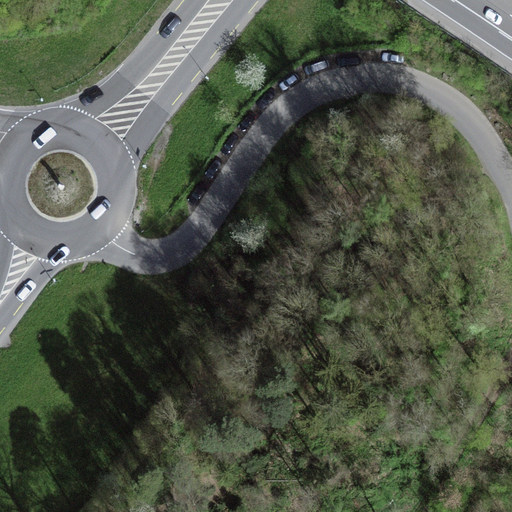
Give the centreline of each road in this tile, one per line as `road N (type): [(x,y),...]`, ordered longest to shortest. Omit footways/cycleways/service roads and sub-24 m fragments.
road 1 (tertiary): [(511,185),(467,117),(440,93),(394,77),(351,78),(272,124),(181,247),(141,255),(97,231)]
road 2 (primary): [(115,183),(159,107),(246,0)]
road 3 (primary): [(196,0),(124,85),(58,133)]
road 4 (track): [(419,511),(511,367)]
